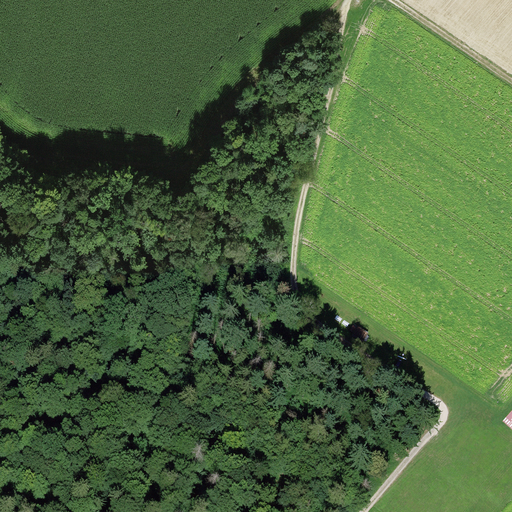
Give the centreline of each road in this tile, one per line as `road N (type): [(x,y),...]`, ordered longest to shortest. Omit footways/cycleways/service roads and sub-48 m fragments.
road 1 (track): [(362,511),(439,421),(439,404),(300,304),(292,281),(295,227),(346,0)]
road 2 (track): [(394,0),(511,80)]
